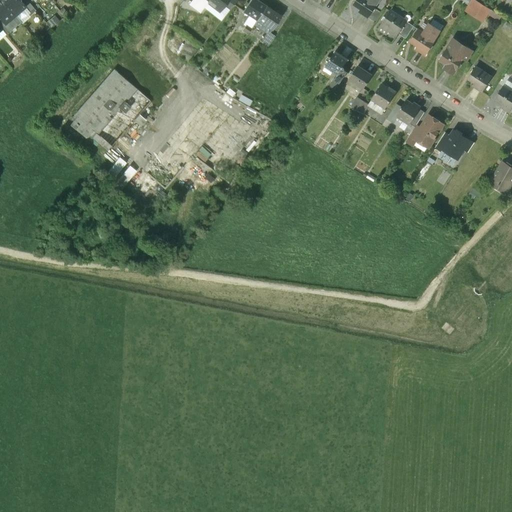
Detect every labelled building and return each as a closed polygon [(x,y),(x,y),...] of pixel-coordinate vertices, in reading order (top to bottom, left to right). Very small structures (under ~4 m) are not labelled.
[(15,16),(0,0),(0,18),(4,23),(5,24),(15,16)] [(0,0),(15,16),(25,7),(18,0),(0,0)] [(230,0),(199,0),(200,0),(199,0),(193,0),(189,5),(197,11),(205,1),(220,13),(225,7),(230,0)] [(235,0),(230,0),(225,7),(230,11),(238,1),(235,0)] [(266,7),(255,0),(251,0),(244,12),(257,21),(266,7)] [(356,0),(354,4),(361,9),(359,12),(368,18),(374,8),(379,0),(356,0)] [(473,0),(470,0),(463,12),(482,24),(490,10),(473,0)] [(25,7),(28,11),(26,12),(28,15),(34,9),(29,3),(25,7)] [(266,7),(257,21),(271,30),(280,16),(266,7)] [(382,13),(374,8),(368,18),(375,23),(382,13)] [(406,22),(390,12),(378,29),(386,35),(389,31),(396,36),(398,34),(406,22)] [(52,28),(60,22),(55,15),(47,22),(52,28)] [(425,20),(419,30),(435,39),(441,30),(425,20)] [(271,30),(257,21),(254,26),(268,35),(271,30)] [(406,22),(398,34),(406,38),(413,27),(406,22)] [(246,26),(243,31),(248,35),(252,29),(246,26)] [(435,39),(419,30),(412,42),(418,46),(416,49),(425,55),(435,39)] [(271,33),(264,45),(268,48),(276,36),(271,33)] [(468,62),(475,52),(455,39),(448,48),(468,62)] [(463,58),(448,48),(440,60),(447,64),(445,68),(453,73),(463,58)] [(348,60),(335,52),(325,67),(338,75),(342,69),(348,60)] [(372,75),(358,66),(349,79),(363,89),(372,75)] [(491,76),(476,66),(468,78),(475,83),(473,86),(482,91),(491,76)] [(112,68),(70,115),(111,153),(136,123),(141,128),(146,122),(141,117),(153,103),(112,68)] [(347,72),(342,69),(338,75),(335,80),(339,83),(347,72)] [(345,88),(340,85),(334,95),(340,98),(345,88)] [(388,89),(381,85),(372,99),(386,108),(395,93),(394,93),(396,91),(389,87),(388,89)] [(511,106),(511,92),(503,87),(496,98),(502,103),(500,106),(509,111),(511,106)] [(363,101),(357,97),(351,106),(357,110),(363,101)] [(412,105),(406,100),(401,107),(399,105),(397,109),(399,110),(396,115),(404,120),(410,124),(419,109),(420,107),(414,102),(412,105)] [(363,101),(357,110),(362,113),(367,104),(363,101)] [(396,104),(387,118),(399,126),(404,120),(396,115),(399,110),(397,109),(399,105),(396,104)] [(419,109),(410,124),(415,127),(416,126),(424,112),(419,109)] [(443,124),(429,116),(421,129),(415,138),(417,140),(428,147),(443,124)] [(416,126),(415,127),(406,141),(414,146),(417,140),(415,138),(421,129),(416,126)] [(183,144),(190,134),(179,127),(172,137),(183,144)] [(451,136),(442,148),(443,149),(457,158),(463,149),(469,141),(454,131),(451,136)] [(445,132),(435,147),(441,151),(443,149),(442,148),(451,136),(445,132)] [(469,141),(463,149),(468,152),(474,144),(469,141)] [(454,163),(457,158),(443,149),(440,154),(440,157),(450,164),(454,163)] [(104,179),(120,191),(137,171),(122,158),(104,179)] [(153,179),(172,177),(170,162),(151,164),(153,179)] [(511,165),(508,163),(507,164),(503,162),(491,183),(506,192),(511,183),(511,165)]
